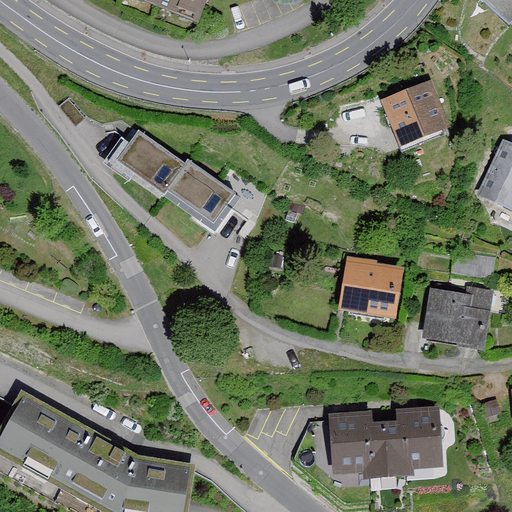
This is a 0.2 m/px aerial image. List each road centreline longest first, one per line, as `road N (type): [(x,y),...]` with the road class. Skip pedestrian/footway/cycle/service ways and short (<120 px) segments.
road 1 (unclassified): [(0,101),(75,182),(122,254),(169,378),(218,440),(306,511)]
road 2 (track): [(75,182),(177,255),(238,321),(277,344),(411,370),(511,364)]
road 3 (primary): [(413,0),(362,48),(308,78),(233,93),(164,89),(104,69),(0,5)]
